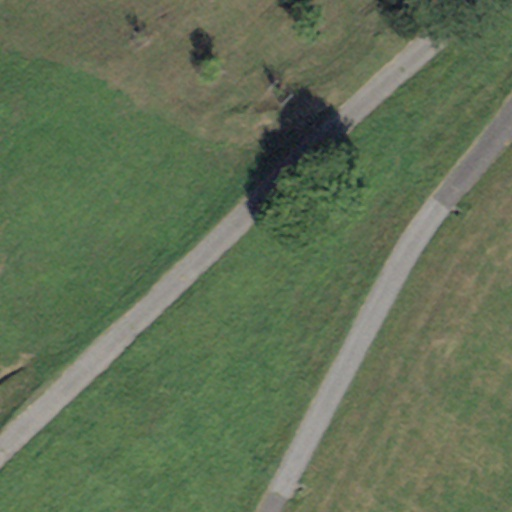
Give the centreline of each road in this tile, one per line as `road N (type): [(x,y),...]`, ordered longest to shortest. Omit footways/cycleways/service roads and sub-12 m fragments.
road 1 (track): [(474,0),(0,448)]
road 2 (track): [(511,117),(385,288),(273,511)]
